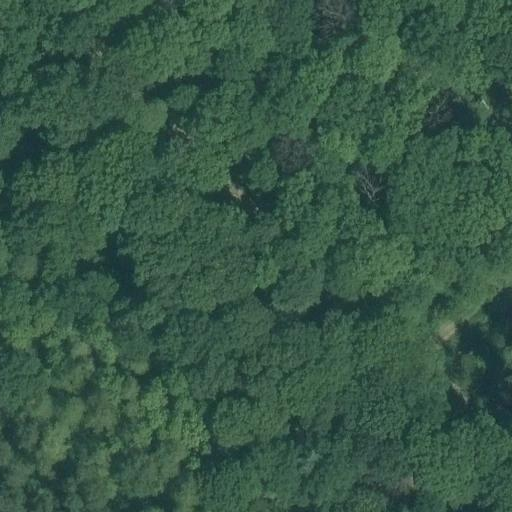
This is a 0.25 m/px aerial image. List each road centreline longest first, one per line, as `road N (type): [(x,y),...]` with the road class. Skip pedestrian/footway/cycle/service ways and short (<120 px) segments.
road 1 (track): [(511,487),(44,0)]
road 2 (track): [(409,381),(511,290)]
